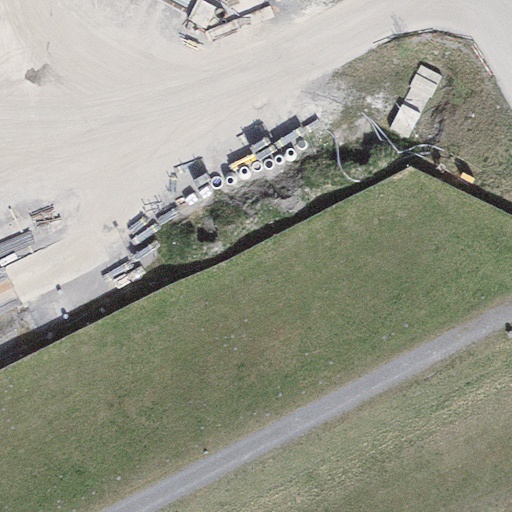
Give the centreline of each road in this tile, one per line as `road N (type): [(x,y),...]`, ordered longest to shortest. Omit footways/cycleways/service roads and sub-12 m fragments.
road 1 (track): [(118,511),(511,309)]
road 2 (unknown): [(364,0),(102,98)]
road 3 (unknown): [(0,272),(76,233),(104,206),(114,171),(102,98)]
